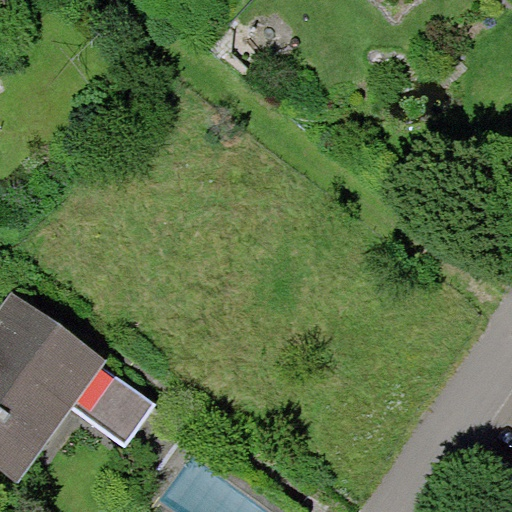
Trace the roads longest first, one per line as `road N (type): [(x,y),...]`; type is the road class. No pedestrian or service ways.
road 1 (unknown): [(511,317),(127,0)]
road 2 (residential): [(404,511),(511,348)]
